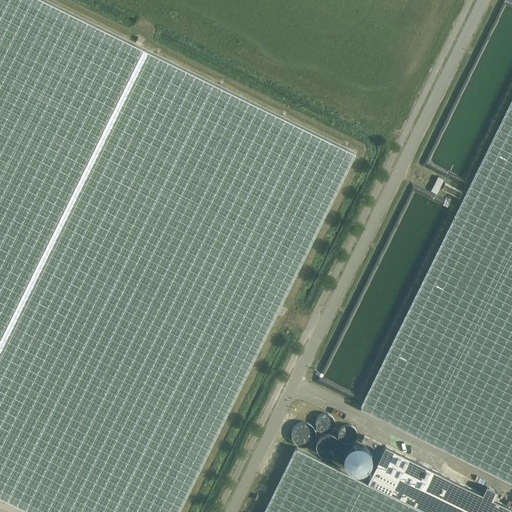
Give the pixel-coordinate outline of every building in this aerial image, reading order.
[(0,511),(0,496),(32,511),(177,511),(355,152),(44,0),(0,0),(0,511)] [(296,447),(264,511),(511,511),(511,99),(360,408),(511,482),(511,508),(493,499),(497,491),(486,486),(482,494),(385,446),(367,482),(296,447)] [(446,189),(453,175),(447,172),(440,186),(446,189)] [(436,193),(443,179),(438,177),(431,191),(436,193)] [(453,180),(451,187),(466,192),(468,184),(453,180)] [(317,438),(317,436),(317,433),(316,431),(314,427),(310,424),(308,424),(305,423),(304,423),(301,424),(299,424),(296,426),(295,428),(293,430),(292,433),(292,435),(292,438),(293,440),(294,442),(296,444),(298,446),(300,447),(304,448),(307,448),(309,447),(312,446),(313,445),(315,442),(316,440),(317,438)] [(371,461),(371,458),(371,455),(370,453),(369,451),(367,449),(365,447),(363,446),(360,445),(358,444),(356,444),(353,445),(350,446),(348,448),(346,450),(344,453),(343,455),(343,458),(344,462),(344,464),(346,467),(348,469),(350,470),(353,472),(356,472),(358,472),(363,471),(365,470),(367,468),(369,466),(370,463),(371,461)]
